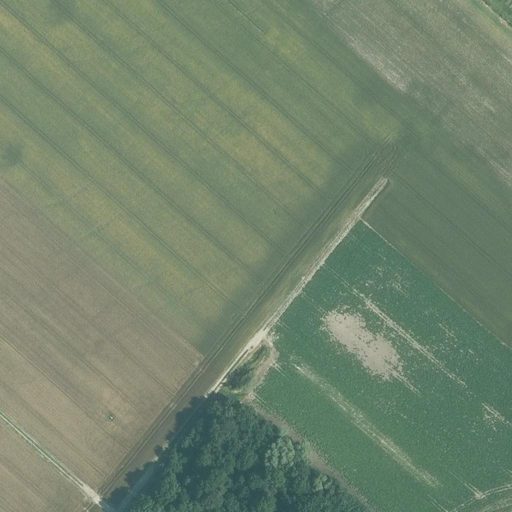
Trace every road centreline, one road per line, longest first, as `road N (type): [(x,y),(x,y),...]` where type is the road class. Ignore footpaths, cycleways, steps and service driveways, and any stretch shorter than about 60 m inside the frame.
road 1 (track): [(384,180),(118,511)]
road 2 (track): [(110,511),(0,413)]
